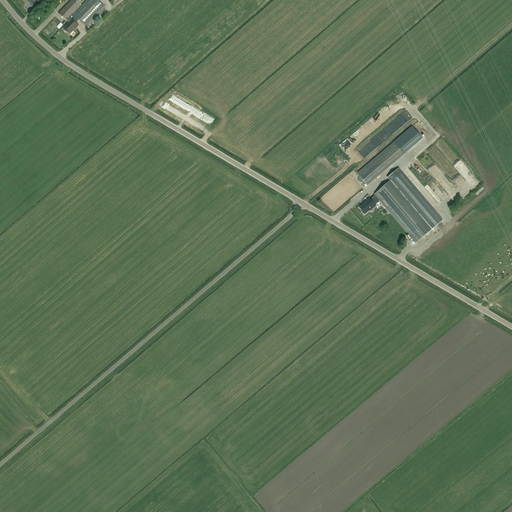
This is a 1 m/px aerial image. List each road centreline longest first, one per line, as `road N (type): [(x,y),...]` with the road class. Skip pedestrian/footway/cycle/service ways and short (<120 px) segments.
road 1 (unclassified): [(0,464),(303,204)]
road 2 (unclassified): [(303,204),(55,56),(0,1)]
road 3 (unclassified): [(511,327),(303,204)]
